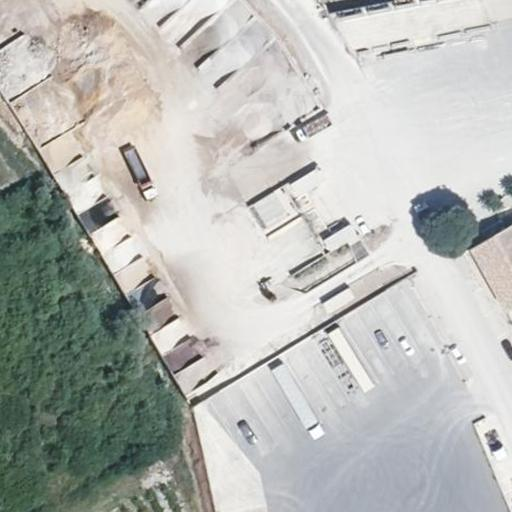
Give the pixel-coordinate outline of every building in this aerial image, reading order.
[(54,175),(87,232),(124,212),(113,192),(105,197),(84,159),(54,175)] [(316,165),(249,205),(266,233),(299,213),(291,200),(325,179),(316,165)] [(127,214),(90,233),(120,291),(157,273),(127,214)] [(292,266),(320,250),(301,216),(273,232),(292,266)] [(352,219),(324,235),(331,249),(360,233),(352,219)] [(511,222),(470,246),(511,323),(511,222)] [(151,279),(126,298),(137,313),(162,294),(151,279)] [(330,312),(354,298),(348,287),(324,301),(330,312)] [(204,357),(175,294),(138,312),(167,374),(204,357)] [(369,307),(206,393),(250,475),(287,456),(279,441),(395,379),(384,360),(394,354),(369,307)] [(173,377),(183,393),(214,373),(204,357),(173,377)] [(490,467),(510,462),(498,416),(478,422),(490,467)]
